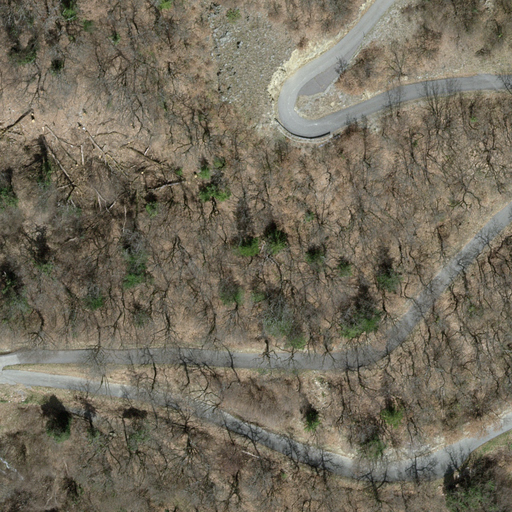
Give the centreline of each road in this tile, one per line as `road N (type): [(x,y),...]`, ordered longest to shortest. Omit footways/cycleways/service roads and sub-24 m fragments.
road 1 (unclassified): [(511,208),(388,341),(353,359),(0,362)]
road 2 (track): [(511,419),(414,474),(357,472),(131,398),(0,377)]
road 3 (unclassified): [(385,0),(291,86),(287,110),(299,125),(317,127),(413,91),(511,80)]
